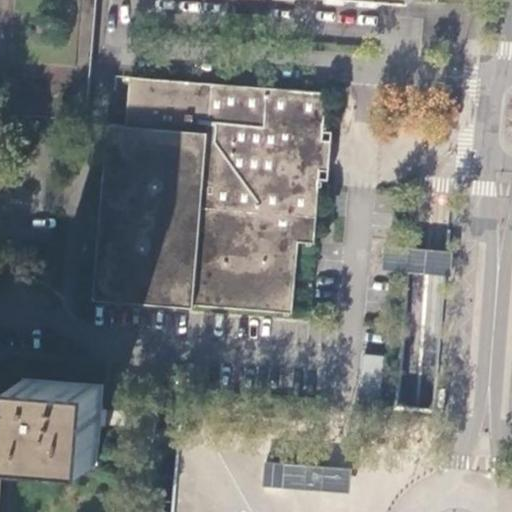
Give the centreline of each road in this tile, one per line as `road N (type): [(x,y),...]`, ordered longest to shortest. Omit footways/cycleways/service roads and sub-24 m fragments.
road 1 (tertiary): [(480,496),(495,313)]
road 2 (tertiary): [(489,151),(495,313)]
